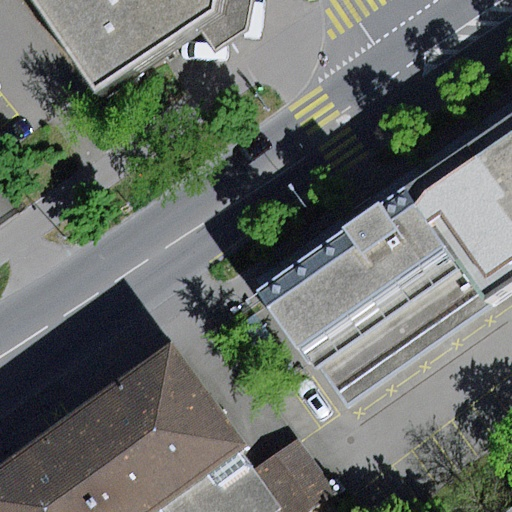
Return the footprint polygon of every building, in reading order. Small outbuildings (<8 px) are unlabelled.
[(217,0),(38,0),(96,90),(195,23),(216,8),(217,0)] [(217,0),(216,8),(195,23),(213,52),(249,29),(253,0),(217,0)] [(511,116),(409,186),(491,302),(511,287),(511,116)] [(352,401),(491,302),(409,186),(260,292),(315,370),(325,363),(352,401)] [(255,314),(238,326),(278,383),(295,372),(255,314)] [(155,511),(237,452),(247,445),(171,343),(0,468),(0,511),(155,511)] [(290,511),(315,511),(337,496),(298,441),(259,469),(290,511)] [(272,511),(279,508),(237,452),(155,511),(272,511)]
